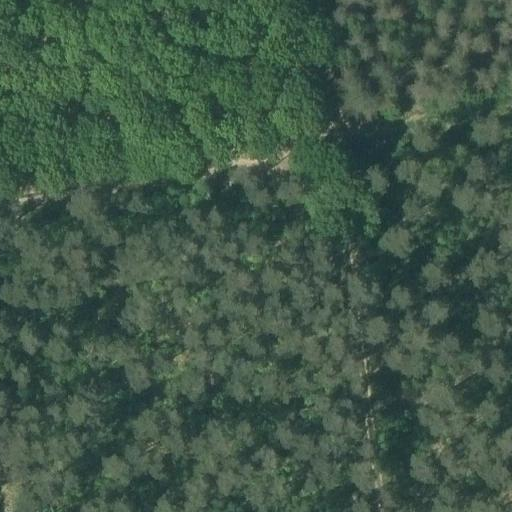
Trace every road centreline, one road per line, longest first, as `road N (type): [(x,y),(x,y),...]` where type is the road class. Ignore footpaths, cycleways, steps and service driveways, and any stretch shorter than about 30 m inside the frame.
road 1 (track): [(388,511),(296,0)]
road 2 (track): [(0,182),(320,130)]
road 3 (track): [(511,102),(320,130)]
